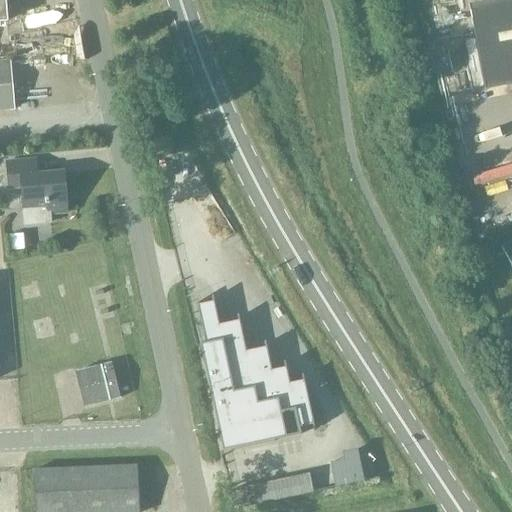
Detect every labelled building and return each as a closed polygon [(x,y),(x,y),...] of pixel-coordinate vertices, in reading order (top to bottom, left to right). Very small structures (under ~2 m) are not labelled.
[(511,0),(495,0),(469,5),(485,91),(511,86),(511,0)] [(9,63),(0,63),(0,111),(13,111),(9,63)] [(21,188),(24,226),(48,224),(48,215),(67,213),(63,173),(37,175),(36,160),(6,163),(8,189),(21,188)] [(19,227),(4,228),(5,247),(20,246),(19,227)] [(511,242),(501,248),(511,269),(511,242)] [(239,319),(218,324),(213,300),(196,304),(205,344),(199,345),(222,452),(300,435),(301,434),(299,427),(313,424),(304,379),(289,382),(285,366),(271,369),(266,346),(245,350),(239,319)] [(119,398),(110,363),(76,372),(85,407),(119,398)] [(137,511),(136,466),(33,470),(34,511),(137,511)] [(238,505),(308,495),(305,470),(234,479),(238,505)]
